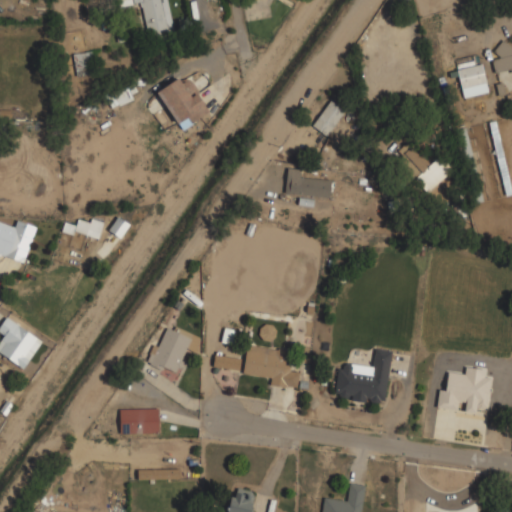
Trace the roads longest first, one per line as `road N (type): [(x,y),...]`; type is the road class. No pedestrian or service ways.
road 1 (residential): [(370,0),(122,354)]
road 2 (residential): [(511,461),(227,417)]
